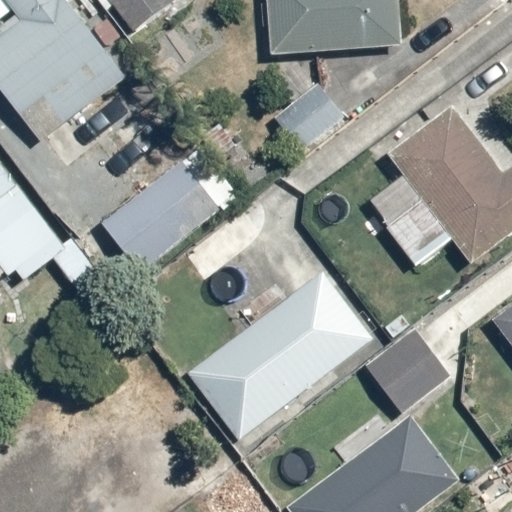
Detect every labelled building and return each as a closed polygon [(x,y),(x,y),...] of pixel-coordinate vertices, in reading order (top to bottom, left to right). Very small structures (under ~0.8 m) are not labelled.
[(127,78),(68,0),(0,0),(0,89),(41,143),(127,78)] [(173,0),(105,0),(135,34),(173,0)] [(394,44),(393,0),(266,0),(268,47),(394,44)] [(323,87),(276,129),(302,158),(349,116),(323,87)] [(511,159),(498,170),(450,107),(389,153),(400,167),(362,196),(417,268),(452,241),(470,264),(511,231),(511,159)] [(227,206),(189,157),(102,224),(140,274),(227,206)] [(103,274),(72,235),(61,243),(18,187),(0,163),(0,280),(13,271),(21,282),(54,256),(81,291),(103,274)] [(373,339),(323,273),(189,374),(239,440),(373,339)] [(511,299),(490,315),(511,347),(511,299)] [(449,378),(412,330),(366,365),(403,414),(449,378)] [(416,511),(459,480),(410,415),(287,507),(291,511),(416,511)] [(97,511),(41,430),(0,458),(0,484),(11,500),(0,507),(0,511),(97,511)] [(231,440),(185,477),(213,511),(227,511),(265,482),(231,440)]
